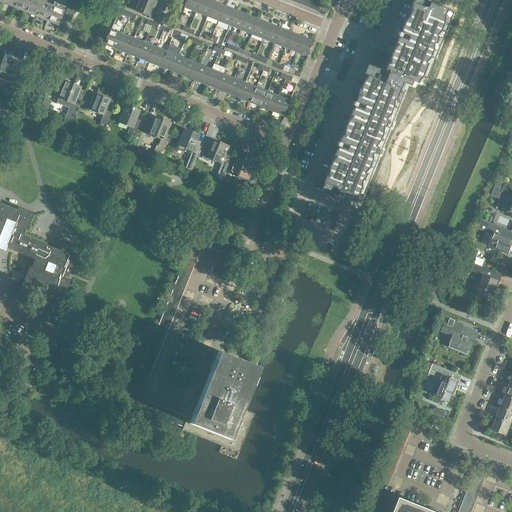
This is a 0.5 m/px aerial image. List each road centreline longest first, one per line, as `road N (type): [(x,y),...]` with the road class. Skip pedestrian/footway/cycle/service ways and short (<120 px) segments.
road 1 (residential): [(291,141),(0,30)]
road 2 (residential): [(291,141),(183,403)]
road 3 (tertiary): [(392,250),(491,0)]
road 4 (tertiary): [(369,310),(290,511)]
road 5 (residential): [(511,315),(467,424),(473,444)]
road 6 (residential): [(337,26),(291,141)]
